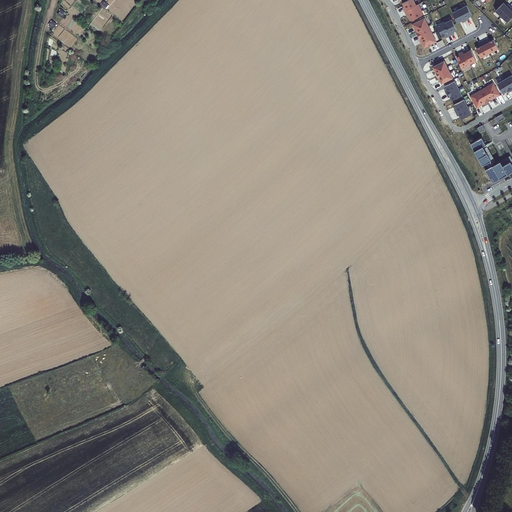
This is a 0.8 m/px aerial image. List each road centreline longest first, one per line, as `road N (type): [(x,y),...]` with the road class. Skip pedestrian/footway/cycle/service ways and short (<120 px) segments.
road 1 (secondary): [(492,276),(501,375),(477,489)]
road 2 (residential): [(416,64),(457,129),(511,102)]
road 3 (secondary): [(474,204),(414,100)]
